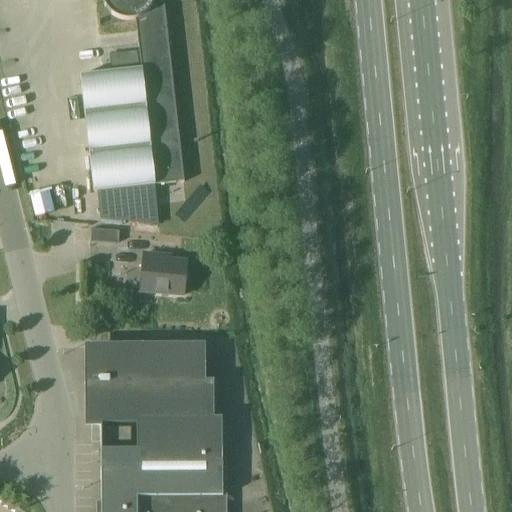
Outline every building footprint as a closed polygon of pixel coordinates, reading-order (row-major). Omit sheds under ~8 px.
[(163,0),(102,0),(103,1),(103,3),(104,6),(106,8),(107,11),(109,13),(111,15),(114,17),(116,18),(119,19),(121,20),(124,21),(127,21),(130,21),(133,21),(135,20),(141,70),(81,76),(94,193),(184,183),(163,0)] [(119,244),(120,232),(92,230),(91,242),(119,244)] [(186,263),(170,262),(171,257),(144,255),(141,292),(183,296),(186,263)] [(101,425),(101,424),(135,424),(135,450),(101,450),(101,511),(222,511),(222,461),(214,461),(214,422),(206,422),(206,385),(198,386),(198,349),(92,349),(92,425),(101,425)] [(101,424),(101,425),(101,450),(135,450),(135,424),(101,424)]
